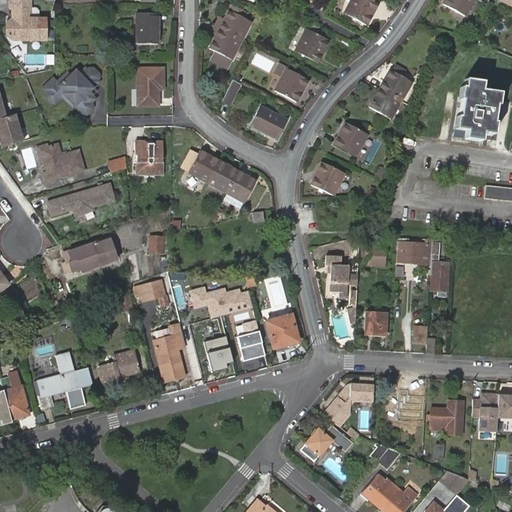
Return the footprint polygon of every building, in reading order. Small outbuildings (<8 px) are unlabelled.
[(365,27),(377,5),(368,0),(351,0),(343,16),(365,27)] [(474,0),(446,0),(443,7),(465,18),(474,0)] [(29,1),(9,1),(9,8),(11,8),(11,14),(13,14),(13,21),(11,21),(10,21),(6,26),(6,36),(8,39),(23,39),(23,42),(44,42),(44,21),(37,21),(29,21),(29,10),(29,1)] [(213,28),(241,43),(250,24),(243,21),(247,14),(231,6),(224,20),(217,17),(212,27),(213,28)] [(35,10),(29,10),(29,21),(37,21),(37,13),(35,10)] [(158,45),(158,15),(136,14),(136,45),(158,45)] [(241,43),(213,28),(208,37),(213,40),(208,49),(214,53),(231,62),(241,43)] [(327,42),(305,30),(294,53),(316,65),(327,42)] [(231,62),(214,53),(209,61),(226,70),(231,62)] [(52,81),(43,91),(47,95),(45,96),(45,99),(51,105),(54,104),(65,94),(70,98),(68,100),(77,109),(84,102),(88,106),(90,104),(94,100),(87,93),(97,83),(95,80),(97,77),(97,75),(92,69),(88,69),(86,71),(84,69),(78,75),(74,72),(64,82),(61,79),(56,84),(52,81)] [(307,81),(286,69),(274,92),(296,104),(307,81)] [(156,87),(161,88),(161,70),(136,70),(135,108),(156,108),(156,91),(156,87)] [(389,71),(378,90),(400,103),(411,84),(389,71)] [(229,105),(240,85),(233,81),(223,101),(229,105)] [(482,84),(464,82),(463,89),(461,89),(459,101),(461,101),(458,119),(456,119),(455,130),(466,132),(464,140),(480,142),(481,135),(492,136),(494,124),(492,123),(495,106),(497,106),(498,94),(480,91),(482,84)] [(400,103),(378,90),(367,108),(390,121),(400,103)] [(0,142),(2,149),(24,143),(16,115),(6,118),(0,97),(0,142)] [(91,109),(88,106),(84,102),(77,109),(83,115),(86,115),(91,109)] [(287,122),(259,107),(248,127),(276,142),(287,122)] [(67,117),(59,120),(63,131),(71,127),(67,117)] [(367,135),(344,124),(333,147),(356,157),(367,135)] [(40,157),(42,156),(42,154),(45,147),(46,146),(45,142),(37,145),(40,157)] [(42,154),(42,156),(47,172),(43,173),(45,182),(84,171),(78,150),(61,155),(57,143),(46,146),(45,147),(42,154)] [(143,178),(153,178),(153,176),(161,176),(162,144),(155,143),(152,148),(146,148),(141,143),(133,143),(133,157),(135,157),(135,173),(143,173),(143,178)] [(25,169),(35,167),(32,147),(21,149),(25,169)] [(188,174),(206,184),(218,162),(200,152),(188,174)] [(125,170),(124,160),(108,165),(110,175),(125,170)] [(218,162),(206,184),(225,194),(237,172),(218,162)] [(343,174),(321,164),(311,187),(333,197),(343,174)] [(382,178),(386,168),(380,166),(376,176),(382,178)] [(237,172),(225,194),(226,195),(243,204),(244,205),(256,183),(237,172)] [(93,208),(115,202),(110,185),(47,203),(51,217),(69,212),(68,210),(73,209),(73,211),(75,217),(94,212),(93,208)] [(511,187),(486,185),(484,197),(511,200),(511,187)] [(366,195),(372,198),(375,188),(369,186),(366,195)] [(239,211),(243,204),(226,195),(222,201),(239,211)] [(262,213),(252,214),(254,224),(263,222),(262,213)] [(163,254),(164,237),(149,236),(149,253),(163,254)] [(386,241),(378,241),(377,266),(384,267),(385,246),(396,246),(397,241),(397,238),(386,237),(386,239),(386,241)] [(117,260),(109,240),(97,245),(96,243),(62,254),(66,264),(62,265),(65,273),(81,268),(82,272),(117,260)] [(377,266),(378,241),(362,240),(361,266),(377,266)] [(397,241),(396,246),(395,264),(420,266),(421,256),(426,256),(427,244),(397,241)] [(431,255),(432,244),(427,244),(426,256),(421,256),(420,266),(430,266),(431,255)] [(331,268),(331,277),(330,293),(339,294),(339,300),(347,300),(349,267),(342,267),(342,258),(327,257),(326,268),(328,268),(331,268)] [(446,298),(448,264),(432,264),(431,291),(437,292),(437,298),(446,298)] [(399,268),(395,268),(395,277),(402,278),(403,270),(399,270),(399,268)] [(0,291),(8,285),(0,274),(0,291)] [(165,296),(161,282),(138,288),(142,302),(165,296)] [(204,287),(190,291),(194,310),(208,306),(211,319),(252,308),(248,293),(240,295),(239,291),(226,294),(225,289),(206,294),(204,287)] [(133,311),(129,295),(118,298),(122,313),(133,311)] [(354,321),(355,307),(346,307),(348,321),(354,321)] [(372,334),(374,314),(366,314),(364,334),(372,334)] [(385,315),(374,314),(372,334),(384,335),(385,315)] [(298,343),(291,316),(265,322),(272,350),(298,343)] [(257,322),(243,325),(245,336),(239,338),(245,362),(266,357),(257,322)] [(426,339),(427,330),(413,329),(412,342),(426,344),(426,339)] [(11,332),(0,334),(0,345),(14,341),(11,332)] [(228,337),(204,343),(213,376),(236,370),(228,337)] [(426,344),(426,354),(434,354),(435,340),(426,339),(426,344)] [(184,377),(175,341),(153,347),(163,383),(184,377)] [(140,372),(134,350),(112,356),(114,363),(97,367),(102,384),(120,379),(120,377),(140,372)] [(78,387),(93,383),(89,368),(74,372),(69,354),(56,358),(60,376),(37,382),(41,397),(38,398),(42,410),(53,407),(50,395),(78,387)] [(3,391),(11,421),(29,416),(18,372),(8,374),(9,377),(12,389),(3,391)] [(0,378),(0,380),(3,391),(12,389),(9,377),(0,378)] [(337,398),(323,415),(337,427),(347,415),(349,408),(353,401),(372,402),(373,386),(348,385),(337,398)] [(0,423),(11,421),(3,391),(0,391),(0,423)] [(418,397),(392,395),(391,413),(417,415),(418,397)] [(497,398),(490,398),(490,396),(480,395),(480,402),(472,401),(471,418),(479,419),(478,432),(496,433),(496,419),(497,398)] [(509,397),(497,396),(497,398),(496,419),(511,420),(511,398),(509,398),(509,397)] [(429,429),(446,431),(446,434),(460,435),(462,402),(448,402),(447,410),(430,409),(429,429)] [(348,426),(342,432),(343,433),(353,441),(357,437),(359,435),(348,426)] [(317,431),(299,452),(313,463),(331,442),(344,454),(352,445),(330,427),(323,436),(317,431)] [(370,436),(370,442),(375,444),(379,446),(381,437),(370,436)] [(368,457),(376,463),(387,449),(379,446),(375,444),(373,446),(376,448),(368,457)] [(433,445),(433,461),(442,461),(443,445),(433,445)] [(387,449),(376,463),(386,471),(401,454),(387,449)] [(458,477),(446,472),(438,482),(448,490),(452,485),(458,477)] [(376,477),(361,496),(367,501),(370,497),(379,505),(377,507),(383,511),(402,511),(406,507),(398,500),(403,493),(385,479),(383,482),(376,477)] [(455,489),(463,478),(458,477),(452,485),(455,489)] [(433,503),(425,511),(463,511),(469,506),(456,495),(443,511),(433,503)] [(499,499),(495,506),(507,511),(510,505),(499,499)] [(259,502),(251,511),(263,511),(266,508),(259,502)]
